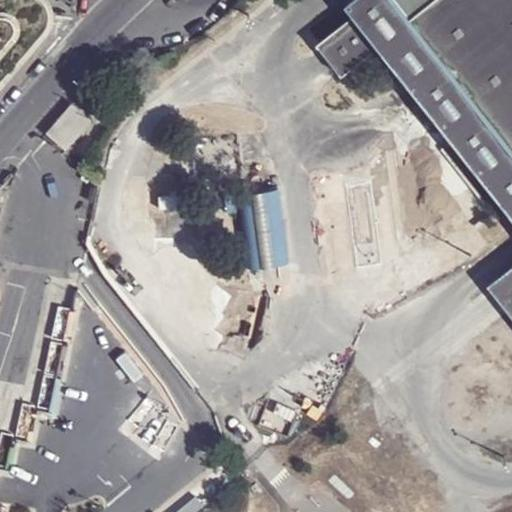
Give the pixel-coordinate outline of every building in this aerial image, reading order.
[(0,0),(0,79),(46,26),(50,16),(49,5),(45,0),(0,0)] [(511,177),(511,270),(506,275),(509,280),(511,278),(511,0),(370,0),(373,3),(338,31),(362,65),(400,36),(439,85),(511,177)] [(93,120),(73,103),(47,134),(67,150),(93,120)] [(239,193),(247,271),(288,267),(280,188),(239,193)] [(193,494),(175,509),(178,511),(190,511),(201,503),(193,494)]
